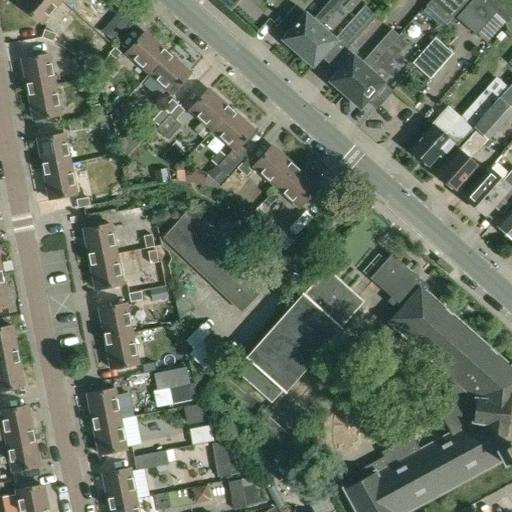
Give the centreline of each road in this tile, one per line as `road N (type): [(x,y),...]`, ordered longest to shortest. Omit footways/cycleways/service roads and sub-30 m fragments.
road 1 (tertiary): [(511,301),(176,0)]
road 2 (residential): [(78,511),(0,106)]
